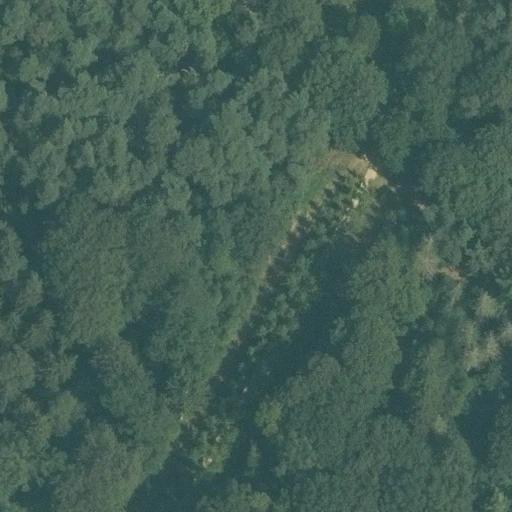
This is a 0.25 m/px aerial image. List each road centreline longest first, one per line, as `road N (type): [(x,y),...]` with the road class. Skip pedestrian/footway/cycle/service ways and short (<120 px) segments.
road 1 (track): [(398,114),(176,511)]
road 2 (track): [(398,114),(247,0)]
road 3 (track): [(511,206),(398,114)]
